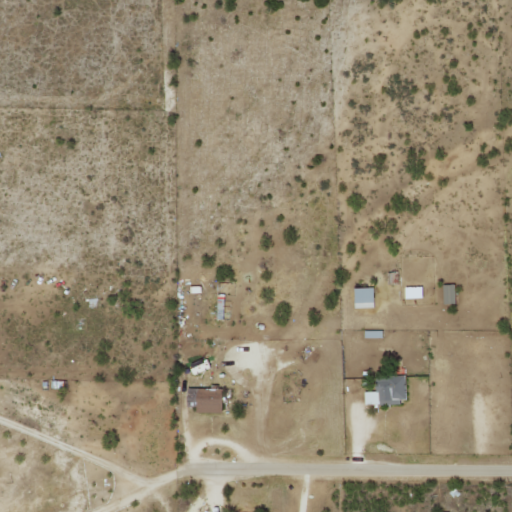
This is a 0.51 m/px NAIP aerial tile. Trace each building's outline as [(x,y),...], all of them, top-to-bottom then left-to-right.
[(442,285),(443,304),(455,304),(454,285),(442,285)] [(421,287),(404,287),(404,299),(421,299),(421,287)] [(354,309),(373,308),(373,288),(353,288),(354,309)] [(406,402),(405,377),(375,378),(375,392),(364,392),(364,403),(406,402)] [(221,413),(222,389),(196,388),(195,413),(221,413)]
